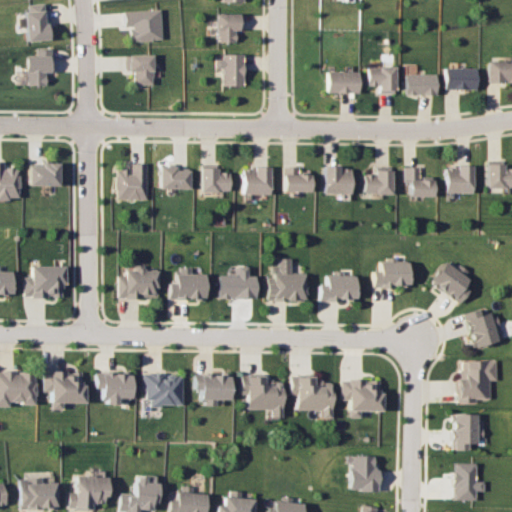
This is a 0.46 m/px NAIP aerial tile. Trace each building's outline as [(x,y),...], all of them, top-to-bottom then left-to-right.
[(25,4),(26,40),(47,39),(46,3),(25,4)] [(160,39),(159,9),(122,10),(123,26),(129,26),(129,41),(160,39)] [(234,41),(234,29),(241,29),(241,13),(215,13),(215,41),(234,41)] [(52,71),(52,48),(36,49),(36,54),(25,54),(25,85),(45,84),(45,71),(52,71)] [(242,85),(242,53),(221,53),(221,59),(214,59),(214,68),(220,68),(221,85),(242,85)] [(152,54),(128,54),(128,71),(133,71),(132,84),(152,84),(152,54)] [(511,82),(511,60),(486,61),(486,82),(511,82)] [(366,85),(377,85),(377,92),(394,92),(395,66),(367,65),(366,85)] [(443,88),(475,89),(475,68),(444,67),(443,88)] [(357,71),(326,71),(325,92),(357,93),(357,71)] [(404,74),(404,94),(435,94),(434,73),(404,74)] [(0,197),(17,198),(18,167),(2,167),(2,161),(0,160),(0,197)] [(486,187),(511,186),(511,167),(502,167),(502,160),(485,161),(486,187)] [(57,163),(28,163),(27,184),(57,185),(57,163)] [(114,168),(113,198),(144,199),(145,163),(129,163),(129,168),(114,168)] [(198,190),(227,191),(227,172),(215,171),(215,164),(199,164),(198,190)] [(157,188),(187,188),(187,169),(174,169),(174,165),(157,165),(157,188)] [(471,192),(471,166),(444,165),(444,192),(471,192)] [(281,190),(308,191),(308,172),(295,172),(295,166),(281,166),(281,190)] [(321,192),(349,193),(349,166),(322,166),(321,192)] [(362,173),(362,192),(390,193),(390,166),(374,166),(373,174),(362,173)] [(418,166),(402,167),(403,183),(408,183),(408,196),(431,195),(431,176),(418,176),(418,166)] [(267,167),(241,167),(240,193),(267,193),(267,167)] [(370,270),(370,286),(407,285),(406,261),(377,261),(377,270),(370,270)] [(459,302),(466,289),(462,286),(467,276),(441,261),(428,284),(459,302)] [(116,272),(116,296),(155,297),(156,269),(142,269),(142,265),(132,264),(132,272),(116,272)] [(21,276),(22,296),(62,295),(61,265),(29,266),(29,276),(21,276)] [(216,297),(253,298),(253,274),(245,274),(245,266),(235,266),(235,275),(216,274),(216,297)] [(166,297),(202,298),(203,273),(190,273),(190,268),(174,267),(173,281),(167,281),(166,297)] [(10,270),(0,270),(0,295),(9,295),(10,270)] [(353,273),(323,273),(323,283),(316,283),(316,299),(352,300),(353,273)] [(464,311),(470,346),(500,341),(494,311),(478,314),(477,309),(464,311)] [(0,405),(6,405),(6,402),(32,402),(33,371),(0,370),(0,405)] [(40,391),(47,391),(48,408),(60,408),(60,402),(80,402),(80,371),(40,371),(40,391)] [(128,372),(92,372),(92,387),(99,387),(100,404),(115,403),(114,397),(129,397),(128,372)] [(179,405),(179,373),(142,372),(142,405),(179,405)] [(228,398),(227,373),(191,374),(191,390),(197,390),(197,404),(214,403),(214,399),(228,398)] [(243,409),(268,409),(268,417),(279,417),(279,380),(262,380),(262,375),(237,375),(237,394),(243,394),(243,409)] [(292,409),(318,410),(318,417),(328,418),(329,378),(287,377),(287,394),(293,394),(292,409)] [(337,399),(345,400),(345,416),(357,417),(357,410),(378,410),(378,379),(338,379),(337,399)] [(450,449),(465,450),(465,443),(480,443),(480,415),(451,414),(450,449)] [(345,490),(375,490),(375,468),(371,468),(371,455),(346,455),(345,490)] [(474,480),(473,462),(451,462),(452,499),(473,499),(473,490),(481,490),(481,480),(474,480)] [(65,507),(89,508),(89,502),(103,503),(104,475),(73,474),(72,491),(66,491),(65,507)] [(116,511),(123,511),(139,511),(140,509),(153,510),(155,476),(132,474),(131,493),(117,492),(116,511)] [(53,479),(17,478),(17,507),(53,507),(53,479)] [(164,511),(201,511),(203,493),(190,492),(190,486),(176,484),(175,500),(166,499),(164,511)] [(251,511),(253,498),(237,496),(237,491),(224,489),(223,504),(214,503),(213,511),(251,511)] [(263,511),(299,511),(300,503),(271,500),(270,508),(264,508),(263,511)]
